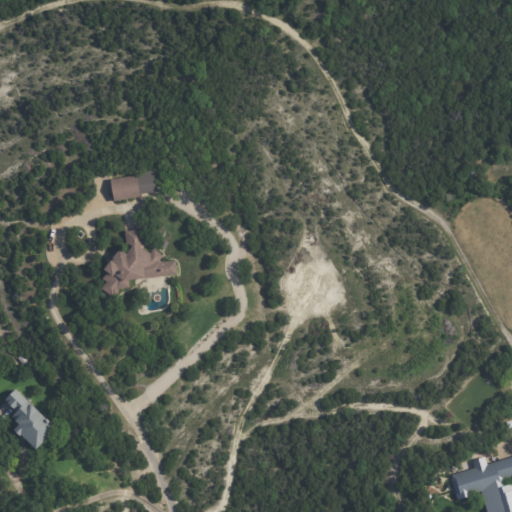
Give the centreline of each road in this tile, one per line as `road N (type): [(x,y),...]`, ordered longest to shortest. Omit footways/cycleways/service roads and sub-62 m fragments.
road 1 (residential): [(59,0),(231,4),(296,29),(394,190),(455,238),(511,353)]
road 2 (residential): [(59,265),(50,309),(150,454),(171,511)]
road 3 (residential): [(0,455),(45,511),(125,496),(159,511)]
road 4 (residential): [(220,511),(241,428),(318,406)]
